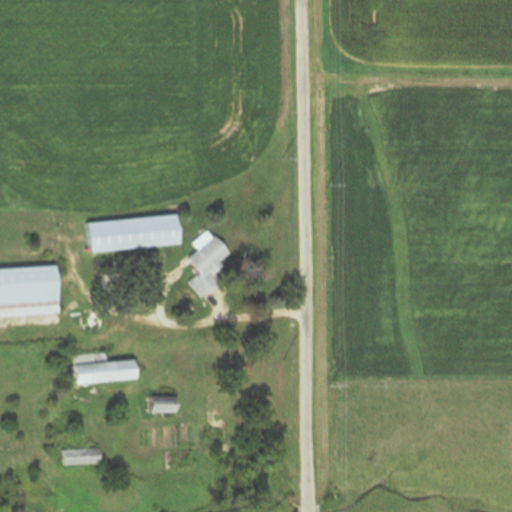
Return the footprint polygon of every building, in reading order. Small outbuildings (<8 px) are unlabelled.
[(77,223),(79,253),(174,246),(172,216),(77,223)] [(221,257),(202,231),(185,244),(191,252),(178,261),(191,277),(184,283),(195,298),(210,287),(200,273),(221,257)] [(0,269),(0,317),(53,315),(52,268),(0,269)] [(93,397),(92,382),(128,379),(127,361),(101,362),(100,354),(66,356),(66,366),(61,366),(64,399),(93,397)] [(169,398),(135,398),(135,414),(169,414),(169,398)] [(56,450),(56,466),(94,466),(94,450),(56,450)]
